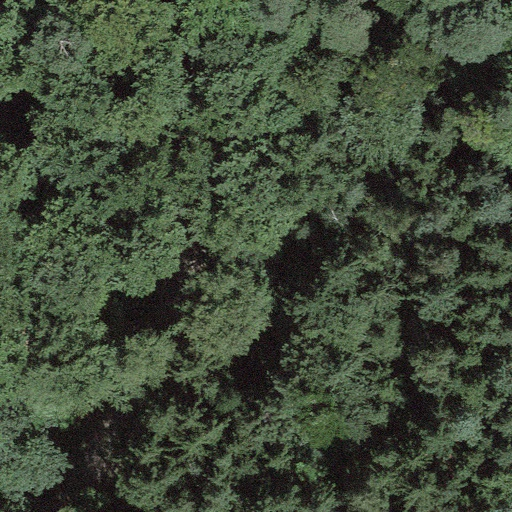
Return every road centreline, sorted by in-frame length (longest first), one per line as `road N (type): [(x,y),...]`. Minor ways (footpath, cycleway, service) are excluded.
road 1 (track): [(0,511),(113,324),(178,0)]
road 2 (track): [(389,511),(113,324)]
